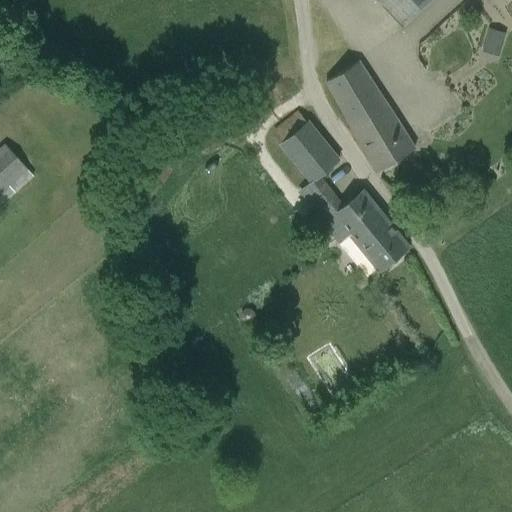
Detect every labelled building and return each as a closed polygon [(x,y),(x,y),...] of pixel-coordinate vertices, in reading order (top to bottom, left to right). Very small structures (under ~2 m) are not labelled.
[(430,0),(376,0),(401,27),(430,0)] [(487,28),(480,51),(497,57),(504,34),(487,28)] [(344,115),(376,172),(413,151),(358,61),(326,81),(344,115)] [(348,236),(376,271),(407,246),(363,191),(344,206),(320,175),(338,160),(307,121),(280,143),(309,182),(296,191),(337,244),(348,236)] [(162,184),(175,162),(142,142),(128,164),(142,172),(154,179),(162,184)] [(4,143),(0,147),(0,194),(28,169),(4,143)] [(150,186),(154,179),(142,172),(138,179),(150,186)] [(254,319),(255,312),(251,309),(244,308),(241,313),(241,318),(245,322),(250,323),(254,319)] [(303,407),(308,415),(317,408),(312,401),(303,407)]
